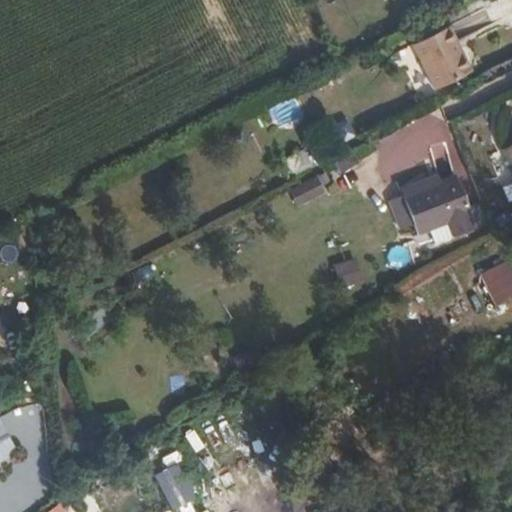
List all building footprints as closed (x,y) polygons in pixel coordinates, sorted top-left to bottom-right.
[(425,53),(441,85),(474,68),(452,23),(418,39),(425,53)] [(412,42),(420,56),(425,53),(418,39),(412,42)] [(425,53),(420,56),(435,87),(441,85),(425,53)] [(511,141),(503,146),(511,168),(511,141)] [(475,224),(455,170),(404,191),(417,229),(447,218),(452,233),(475,224)] [(297,208),(323,195),(318,184),(292,197),(297,208)] [(338,288),(362,281),(356,258),(332,264),(338,288)] [(511,271),(504,259),(476,276),(497,309),(511,299),(511,271)] [(10,384),(0,388),(0,399),(14,393),(10,384)] [(5,422),(0,425),(0,453),(17,444),(5,422)] [(170,511),(194,498),(175,462),(151,475),(170,511)] [(70,511),(87,511),(95,509),(86,489),(64,499),(70,511)]
